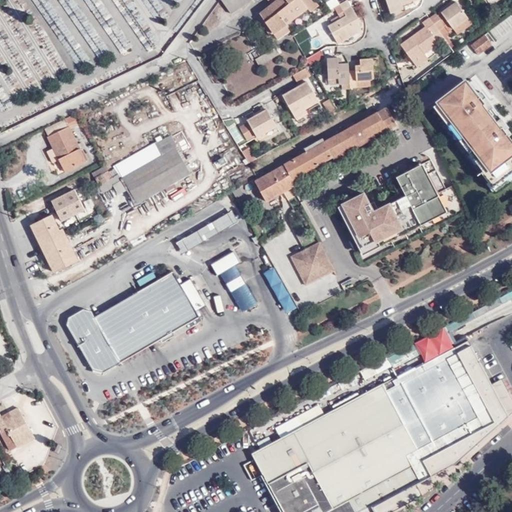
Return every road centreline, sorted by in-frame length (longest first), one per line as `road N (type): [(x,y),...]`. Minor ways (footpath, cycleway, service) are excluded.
road 1 (secondary): [(511,247),(125,447)]
road 2 (secondary): [(143,475),(174,448),(511,263)]
road 3 (residential): [(213,0),(170,57),(0,141)]
road 4 (tertiary): [(57,362),(0,213)]
road 5 (unknown): [(25,288),(64,277),(112,247),(117,204)]
road 6 (tertiary): [(0,257),(39,371)]
